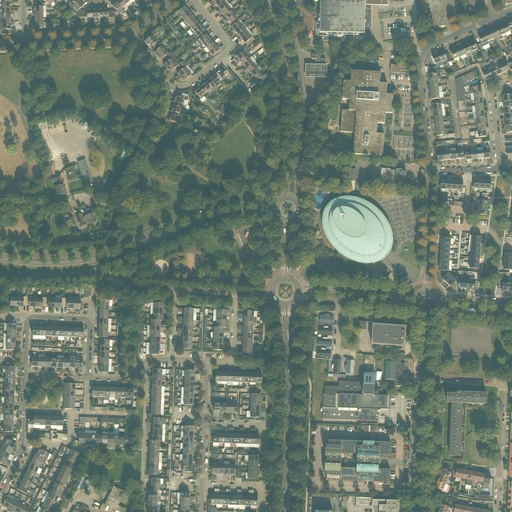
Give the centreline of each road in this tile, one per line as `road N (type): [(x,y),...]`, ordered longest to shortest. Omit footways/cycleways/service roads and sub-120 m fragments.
road 1 (tertiary): [(277,204),(218,207),(78,254),(0,250)]
road 2 (tertiary): [(0,260),(91,260),(209,217),(276,211)]
road 3 (tertiary): [(284,511),(286,304)]
road 4 (tertiary): [(295,199),(301,85),(276,0)]
road 5 (tertiary): [(266,0),(292,81),(285,197)]
road 6 (residential): [(431,170),(421,55),(460,33)]
road 7 (residential): [(419,511),(424,376)]
road 8 (residential): [(497,511),(502,382)]
road 9 (residential): [(0,495),(21,450),(24,376)]
road 10 (residential): [(427,291),(431,170)]
